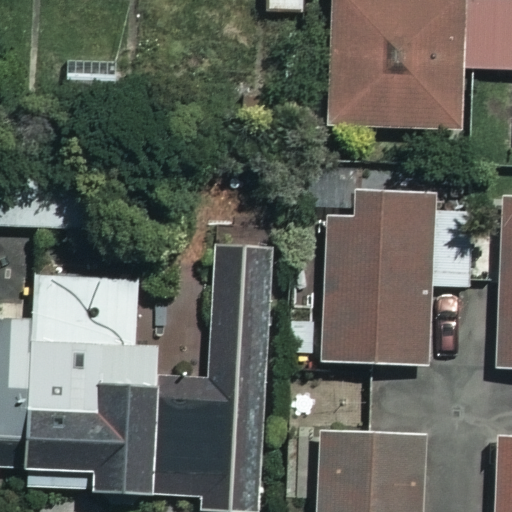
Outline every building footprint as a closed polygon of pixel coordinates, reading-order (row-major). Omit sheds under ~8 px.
[(301,15),(301,0),(255,0),(256,15),(301,15)] [(456,70),(457,0),(323,0),(320,128),(455,131),(456,70)] [(511,0),(457,0),(456,70),(511,71),(511,0)] [(56,159),(0,158),(0,228),(55,229),(56,159)] [(420,200),(312,202),(315,367),(424,365),(420,200)] [(511,206),(494,206),(489,369),(511,370),(511,206)] [(251,511),(266,252),(205,249),(198,376),(155,374),(157,349),(129,347),(133,280),(28,274),(25,327),(0,325),(0,488),(191,499),(191,510),(224,511),(251,511)] [(511,511),(511,439),(488,439),(486,511),(511,511)] [(408,511),(410,442),(308,440),(306,511),(408,511)]
